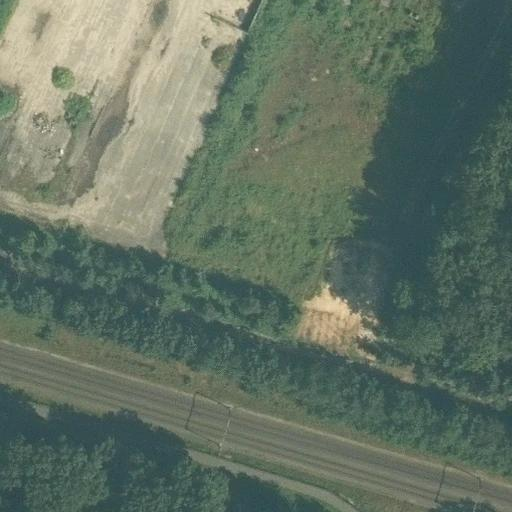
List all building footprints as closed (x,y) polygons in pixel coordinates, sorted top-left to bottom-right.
[(274,0),(269,11),(287,19),(295,0),(274,0)] [(295,0),(287,19),(305,27),(307,21),(324,28),(326,24),(325,24),(335,0),(295,0)] [(335,0),(325,24),(326,24),(340,31),(335,41),(354,50),(372,9),(359,3),(360,0),(335,0)] [(409,51),(415,27),(418,28),(421,14),(419,13),(421,0),(394,0),(390,20),(377,17),(369,48),(383,51),(385,45),(409,51)] [(200,4),(196,13),(208,18),(212,9),(200,4)] [(220,24),(224,15),(212,9),(208,18),(220,24)] [(44,23),(12,16),(12,17),(9,30),(15,32),(10,56),(34,61),(34,63),(48,66),(49,64),(64,67),(69,42),(41,36),(44,23)] [(120,50),(132,52),(127,75),(148,80),(149,80),(158,41),(159,42),(161,32),(125,24),(120,50)] [(262,43),(274,49),(278,40),(267,34),(262,43)] [(180,37),(178,46),(179,46),(171,85),(192,89),(200,51),(201,51),(203,42),(180,37)] [(290,45),(278,40),(274,49),(286,54),(290,45)] [(171,85),(179,46),(178,46),(159,42),(158,41),(149,80),(148,80),(148,81),(171,86),(171,85)] [(192,89),(214,94),(222,56),(201,51),(200,51),(192,89)] [(228,98),(247,107),(248,107),(264,71),(265,71),(267,67),(246,57),(228,98)] [(264,71),(248,107),(247,107),(247,108),(268,117),(269,116),(268,116),(284,79),(283,79),(265,71),(264,71)] [(285,75),(283,79),(284,79),(268,116),(269,116),(289,125),(298,104),(310,109),(320,86),(307,80),(305,84),(285,75)] [(399,114),(374,103),(380,91),(350,78),(344,91),(350,94),(340,115),(348,119),(348,118),(389,136),(389,135),(399,114)] [(0,134),(0,160),(2,161),(4,152),(25,157),(33,118),(11,113),(6,136),(0,134)] [(33,118),(25,157),(46,161),(54,123),(33,118)] [(348,119),(339,138),(330,134),(324,147),(348,158),(353,147),(380,159),(390,136),(389,135),(389,136),(348,118),(348,119)] [(54,123),(46,161),(67,166),(76,127),(76,126),(55,122),(54,123)] [(76,127),(67,166),(88,170),(85,184),(98,187),(107,163),(92,160),(98,132),(76,127)] [(107,163),(98,187),(109,194),(114,186),(133,197),(134,196),(154,160),(155,159),(134,147),(121,171),(107,163)] [(154,160),(134,196),(152,206),(173,171),(154,160)] [(173,171),(152,206),(171,217),(191,182),(173,171)] [(171,217),(170,218),(190,229),(185,238),(198,245),(210,223),(199,216),(213,193),(192,181),(191,182),(171,217)] [(24,198),(21,208),(34,211),(37,202),(24,198)] [(37,202),(34,211),(46,215),(49,205),(37,202)] [(283,229),(277,254),(291,257),(293,248),(314,252),(322,213),(300,209),(295,231),(283,229)] [(322,213),(314,252),(335,257),(343,218),(322,213)] [(343,218),(335,257),(356,261),(364,223),(365,221),(344,217),(343,218)] [(364,223),(356,261),(377,266),(375,275),(389,278),(394,253),(382,250),(387,227),(364,223)] [(126,227),(124,237),(136,241),(139,231),(126,227)] [(139,231),(136,241),(149,244),(151,234),(139,231)] [(295,276),(293,285),(305,289),(308,279),(295,276)] [(308,279),(305,289),(318,293),(320,283),(308,279)] [(335,294),(333,303),(345,307),(348,297),(335,294)] [(348,297),(345,307),(358,310),(360,301),(348,297)]
